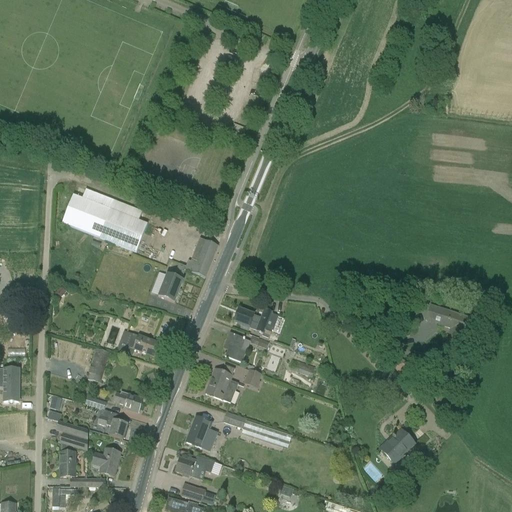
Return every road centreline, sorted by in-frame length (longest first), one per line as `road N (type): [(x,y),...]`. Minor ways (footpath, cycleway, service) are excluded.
road 1 (track): [(240,293),(287,165),(398,112),(426,90),(467,0)]
road 2 (residential): [(437,424),(325,306),(215,283)]
road 3 (tertiary): [(136,511),(161,420),(215,283)]
road 4 (tertiary): [(215,283),(305,67)]
